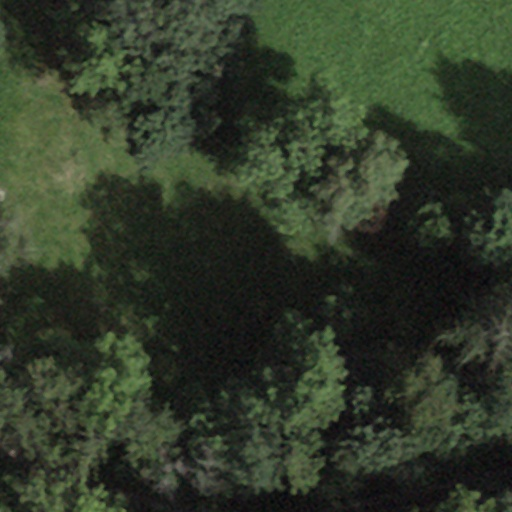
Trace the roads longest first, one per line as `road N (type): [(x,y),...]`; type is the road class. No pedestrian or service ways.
road 1 (track): [(169,511),(108,492),(0,430)]
road 2 (track): [(511,480),(368,511)]
